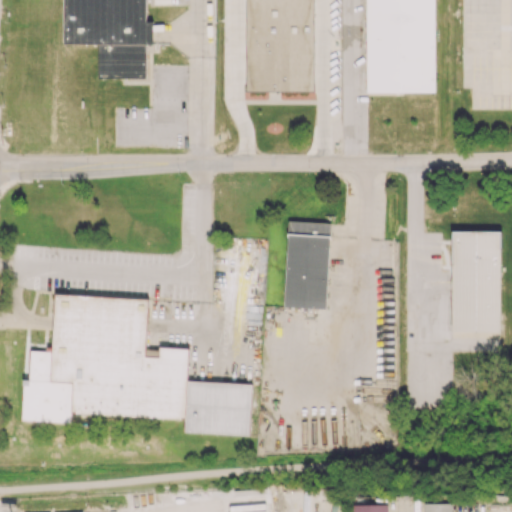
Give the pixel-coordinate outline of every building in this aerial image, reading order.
[(63,0),(64,43),(99,44),(98,78),(146,78),(146,44),(153,44),(153,20),(147,20),(146,0),(63,0)] [(246,0),(246,90),(313,90),(313,0),(246,0)] [(434,0),(365,0),(367,92),(435,91),(434,0)] [(284,307),(326,308),(330,222),(288,220),(284,307)] [(451,331),(500,331),(501,231),(452,230),(451,331)] [(148,298),(55,294),(52,349),(47,349),(47,351),(30,350),(29,379),(23,379),(21,420),(70,422),(71,413),(184,418),(184,432),(249,435),(251,383),(186,380),(188,349),(145,347),(148,298)] [(423,511),(452,511),(453,503),(424,502),(423,511)]
